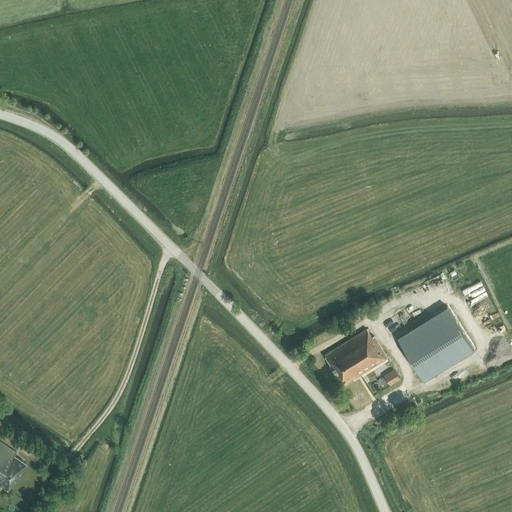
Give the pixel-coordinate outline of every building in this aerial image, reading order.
[(482,280),(461,290),(466,299),(487,289),(482,280)] [(447,306),(398,336),(425,379),(474,348),(447,306)] [(325,354),(325,355),(344,385),(344,384),(387,357),(374,335),(372,337),(367,328),(336,348),(325,354)] [(400,378),(395,370),(385,376),(390,384),(400,378)] [(20,472),(26,463),(14,455),(16,452),(0,441),(0,484),(7,489),(13,481),(20,472)]
